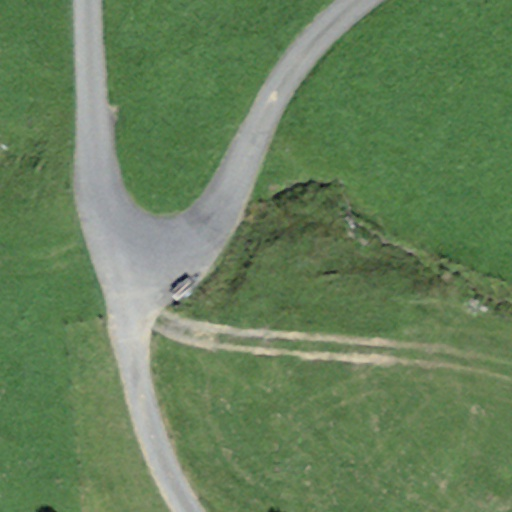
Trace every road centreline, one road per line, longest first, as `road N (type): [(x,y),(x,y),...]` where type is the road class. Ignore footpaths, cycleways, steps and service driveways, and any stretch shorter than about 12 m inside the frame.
road 1 (track): [(90,0),(101,207),(123,278),(193,273),(370,0)]
road 2 (track): [(511,376),(189,343),(123,278)]
road 3 (track): [(192,511),(146,419),(123,278)]
